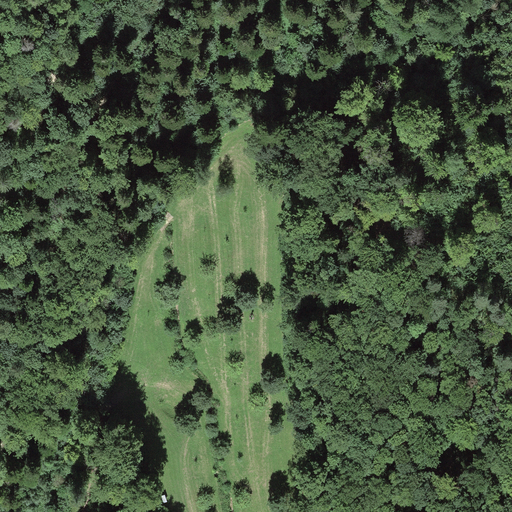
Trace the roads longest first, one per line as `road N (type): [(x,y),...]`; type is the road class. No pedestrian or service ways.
road 1 (track): [(164,0),(80,134),(0,431)]
road 2 (track): [(116,0),(59,61),(0,201)]
road 3 (track): [(80,511),(117,394)]
